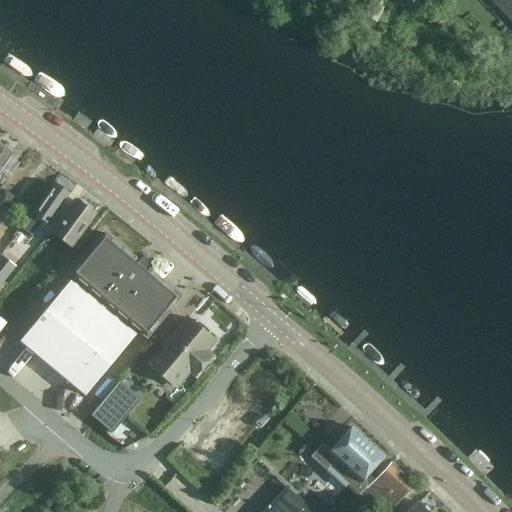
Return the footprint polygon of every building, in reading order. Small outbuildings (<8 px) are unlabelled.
[(369,18),(380,0),(365,0),(358,12),(369,18)] [(511,0),(487,0),(511,24),(511,0)] [(0,168),(10,154),(0,146),(0,189),(7,179),(0,174),(0,168)] [(55,183),(33,215),(23,230),(32,236),(42,222),(48,226),(70,194),(55,183)] [(77,201),(53,234),(70,247),(94,214),(77,201)] [(135,259),(127,253),(104,233),(70,275),(146,338),(180,296),(148,270),(147,273),(143,270),(150,262),(143,256),(136,264),(133,262),(135,259)] [(0,278),(11,265),(0,256),(0,278)] [(85,396),(127,345),(136,334),(71,280),(20,342),(85,396)] [(0,334),(7,326),(3,323),(5,320),(0,315),(0,313),(1,313),(0,311),(13,296),(6,290),(0,297),(0,334)] [(196,321),(194,323),(188,318),(155,358),(181,380),(190,369),(196,374),(208,359),(202,354),(214,340),(208,335),(210,333),(211,332),(207,327),(204,325),(201,322),(196,320),(196,321)] [(132,394),(118,383),(92,414),(91,416),(94,418),(112,433),(123,420),(116,414),(132,394)] [(270,419),(244,396),(190,458),(216,480),(270,419)] [(352,427),(321,462),(316,467),(349,497),(350,496),(355,500),(374,479),(369,475),(385,457),(352,427)] [(391,462),(374,480),(374,479),(355,500),(356,501),(365,490),(390,511),(415,484),(391,462)] [(319,511),(290,484),(264,511),(319,511)] [(426,511),(418,503),(408,511),(426,511)]
